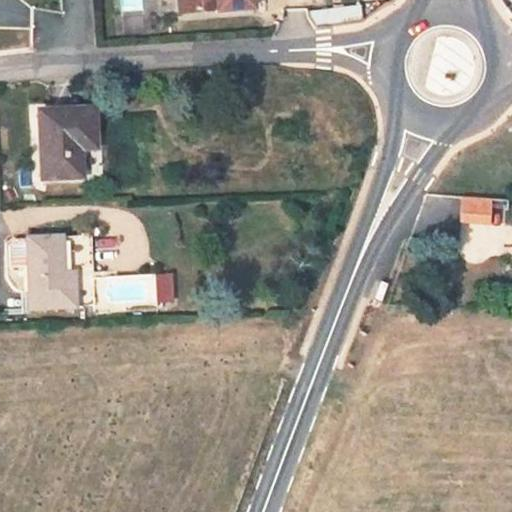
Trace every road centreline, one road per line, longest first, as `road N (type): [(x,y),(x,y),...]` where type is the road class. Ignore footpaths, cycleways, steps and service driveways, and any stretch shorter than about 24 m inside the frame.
road 1 (secondary): [(423,115),(262,511)]
road 2 (residential): [(392,54),(80,56)]
